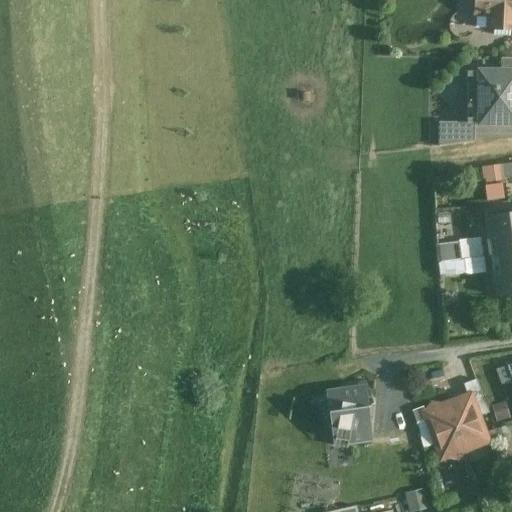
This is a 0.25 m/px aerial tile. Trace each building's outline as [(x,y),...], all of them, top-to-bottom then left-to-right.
[(511,0),(475,0),(475,15),(493,16),(492,29),(493,29),(493,35),(509,36),(509,30),(511,29),(511,0)] [(511,58),(500,58),(500,72),(511,72),(511,58)] [(511,72),(500,72),(479,72),(479,77),(479,119),(479,124),(511,123),(511,72)] [(479,77),(466,77),(466,119),(479,119),(479,77)] [(466,123),(438,123),(438,146),(474,142),(474,124),(466,124),(466,123)] [(511,163),(500,165),(502,179),(511,178),(511,163)] [(499,185),(487,186),(488,200),(501,199),(499,185)] [(511,213),(486,217),(489,239),(495,238),(497,256),(511,253),(511,213)] [(457,242),(441,244),(443,259),(458,257),(457,242)] [(511,253),(497,256),(500,273),(494,274),(497,296),(511,293),(511,253)] [(488,413),(476,380),(463,385),(468,398),(469,397),(477,417),(488,413)] [(368,386),(326,391),(333,449),(375,444),(368,386)] [(468,398),(441,408),(433,406),(427,413),(425,414),(442,458),(449,455),(457,456),(463,450),(486,441),(477,417),(469,397),(468,398)] [(493,405),(496,420),(509,417),(506,402),(493,405)] [(505,426),(495,430),(499,441),(509,437),(505,426)] [(423,490),(405,494),(410,511),(427,508),(423,490)] [(393,511),(390,497),(325,511),(393,511)]
